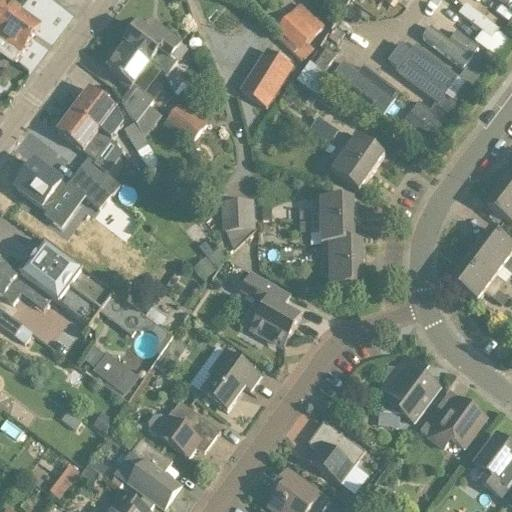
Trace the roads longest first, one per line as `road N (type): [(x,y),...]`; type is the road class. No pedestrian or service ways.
road 1 (residential): [(210,511),(324,349),(358,322),(426,309)]
road 2 (residential): [(426,309),(427,229),(511,103)]
road 3 (tertiary): [(0,150),(113,0)]
road 4 (residential): [(511,397),(452,355),(426,309)]
